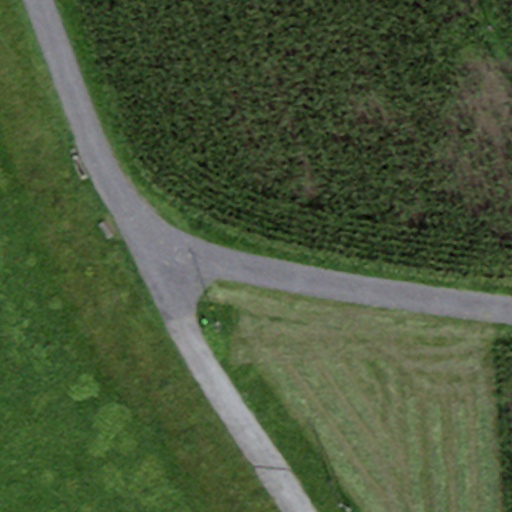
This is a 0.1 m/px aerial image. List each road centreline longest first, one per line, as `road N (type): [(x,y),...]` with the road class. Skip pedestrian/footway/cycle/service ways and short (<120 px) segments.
road 1 (unclassified): [(150,259),(511,309)]
road 2 (track): [(150,259),(295,511)]
road 3 (residential): [(35,0),(108,184),(150,259)]
